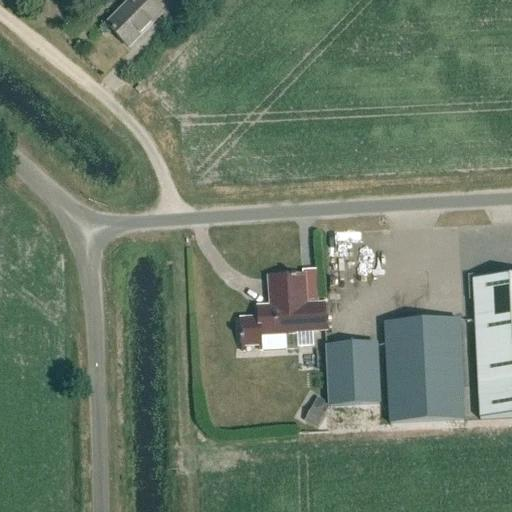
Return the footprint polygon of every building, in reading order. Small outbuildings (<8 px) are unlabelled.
[(153,0),(128,0),(131,2),(106,27),(129,50),(162,17),(149,4),(153,0)] [(179,0),(189,9),(197,0),(179,0)] [(304,308),(303,278),(270,279),(272,310),(258,311),(258,322),(241,323),(242,347),(261,346),(260,339),(286,337),(286,351),(297,351),(296,333),(326,331),(324,307),(304,308)] [(480,421),(511,419),(511,279),(473,282),(480,421)] [(390,426),(464,422),(459,322),(385,326),(390,426)] [(330,408),(379,406),(376,346),(327,349),(330,408)]
